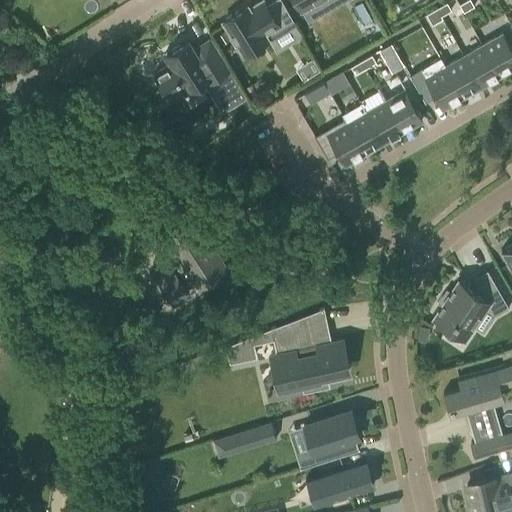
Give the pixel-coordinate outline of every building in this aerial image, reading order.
[(292,17),(281,0),(274,0),(266,5),(262,0),(261,0),(249,8),(249,7),(242,11),(240,9),(222,20),(243,54),(281,29),(279,25),(292,17)] [(295,0),(301,10),(317,0),(295,0)] [(463,11),(474,5),(470,0),(464,0),(459,4),(463,11)] [(451,9),(447,1),(436,7),(440,15),(451,9)] [(442,18),(440,15),(436,7),(426,13),(432,24),(442,18)] [(511,68),(511,51),(501,33),(482,44),(500,75),(511,68)] [(168,63),(153,73),(166,94),(170,100),(185,90),(203,79),(221,108),(235,100),(236,101),(245,95),(209,37),(194,47),(191,42),(188,38),(181,42),(162,54),(168,63)] [(391,42),(380,49),(385,57),(396,51),(391,42)] [(500,75),(482,44),(463,55),(481,86),(500,75)] [(365,68),(376,61),(371,54),(361,60),(365,68)] [(481,86),(463,55),(445,65),(444,65),(462,97),(481,86)] [(462,97),(444,65),(445,65),(440,56),(420,68),(409,74),(425,101),(436,95),(443,108),(462,97)] [(365,68),(361,60),(350,66),(355,74),(365,68)] [(421,120),(403,89),(384,100),(402,131),(421,120)] [(402,131),(384,100),(366,110),(365,111),(383,142),(402,131)] [(383,142),(365,111),(366,110),(361,102),(341,114),(346,122),(347,121),(365,153),(383,142)] [(365,153),(347,121),(346,122),(327,133),(339,153),(345,164),(365,153)] [(197,288),(226,270),(194,220),(165,239),(179,261),(171,266),(170,265),(154,276),(173,304),(189,294),(188,293),(197,288)] [(511,242),(501,249),(511,268),(511,242)] [(464,338),(484,307),(495,315),(509,307),(487,269),(473,277),(478,286),(473,288),(458,278),(449,291),(446,289),(438,301),(441,303),(432,317),(464,338)] [(305,314),(270,327),(271,329),(273,339),(276,352),(275,352),(275,353),(276,353),(277,356),(276,356),(276,357),(277,362),(274,363),(274,364),(275,364),(276,370),(275,371),(276,372),(279,372),(282,386),(301,382),(303,391),(305,391),(303,386),(321,382),(320,379),(326,378),(327,386),(329,385),(328,380),(329,380),(329,379),(328,379),(327,376),(328,376),(328,375),(342,372),(342,373),(343,372),(343,371),(342,366),(345,366),(345,364),(344,364),(343,358),(343,356),(340,357),(337,342),(320,346),(320,343),(321,343),(321,342),(319,342),(319,339),(311,340),(305,314)] [(493,402),(505,399),(501,387),(511,384),(511,368),(510,363),(457,379),(459,386),(447,390),(447,391),(451,404),(448,405),(449,409),(452,409),(454,414),(465,411),(490,403),(493,402)] [(303,424),(315,462),(359,448),(355,437),(359,436),(350,409),(303,424)] [(213,439),(218,455),(276,437),(271,421),(213,439)] [(500,459),(511,454),(511,429),(502,432),(474,441),(470,442),(475,457),(497,450),(500,459)] [(511,511),(511,454),(500,459),(505,473),(503,474),(504,478),(495,482),(494,477),(466,484),(472,511),(511,511)] [(366,459),(305,478),(305,480),(311,478),(319,501),(313,503),(314,505),(352,493),(372,486),(364,461),(366,460),(366,459)]
